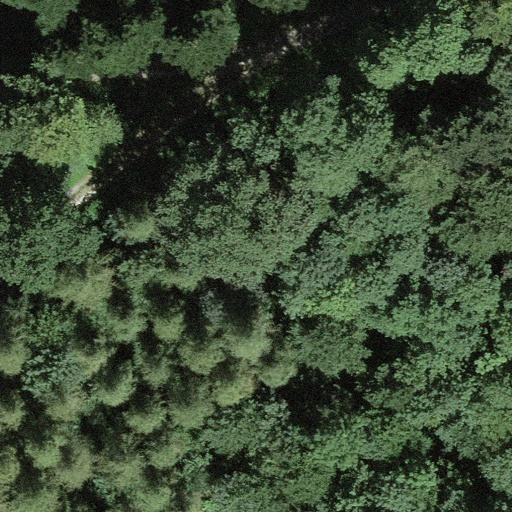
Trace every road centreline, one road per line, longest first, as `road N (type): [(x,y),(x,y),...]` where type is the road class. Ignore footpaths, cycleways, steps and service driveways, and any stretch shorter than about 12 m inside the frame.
road 1 (track): [(356,0),(96,180),(0,266)]
road 2 (track): [(250,67),(0,69)]
